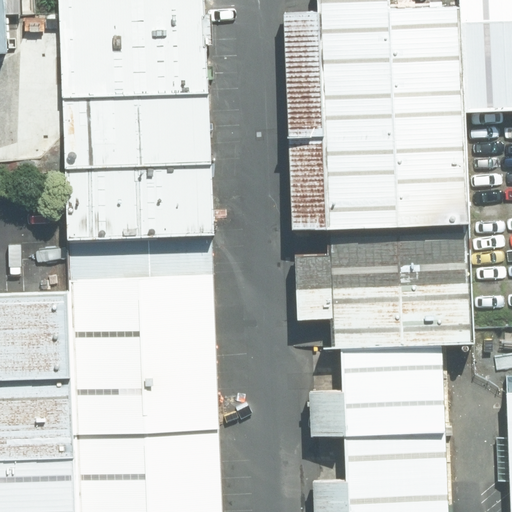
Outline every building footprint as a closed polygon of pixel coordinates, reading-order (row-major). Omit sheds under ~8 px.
[(194,0),(53,0),(60,105),(59,241),(203,238),(194,0)] [(377,0),(307,0),(314,234),(456,228),(449,11),(378,13),(377,0)] [(511,0),(456,0),(458,113),(511,111),(511,0)] [(457,232),(320,235),(320,259),(285,260),(286,322),(323,322),(323,349),(459,347),(457,232)] [(67,244),(74,435),(135,435),(211,430),(209,241),(67,244)] [(0,511),(67,511),(69,443),(59,297),(0,299),(0,511)] [(439,511),(432,350),(332,353),(331,394),(300,396),(300,439),(334,438),(337,483),(305,484),(305,511),(439,511)] [(511,511),(511,395),(499,396),(503,511),(511,511)] [(214,511),(213,438),(138,442),(74,443),(76,511),(214,511)]
